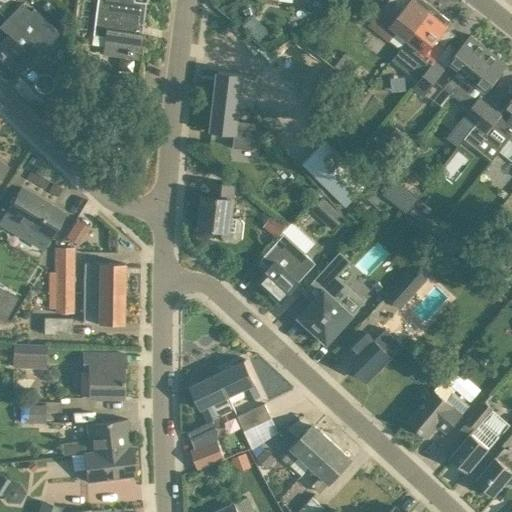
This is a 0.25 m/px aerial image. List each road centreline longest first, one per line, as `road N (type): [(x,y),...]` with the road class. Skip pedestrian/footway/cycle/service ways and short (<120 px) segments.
road 1 (residential): [(454,511),(219,293),(204,283),(161,279)]
road 2 (unclassified): [(165,511),(161,279)]
road 3 (unclassified): [(165,212),(185,0)]
road 4 (unclassified): [(165,212),(96,189),(0,97)]
